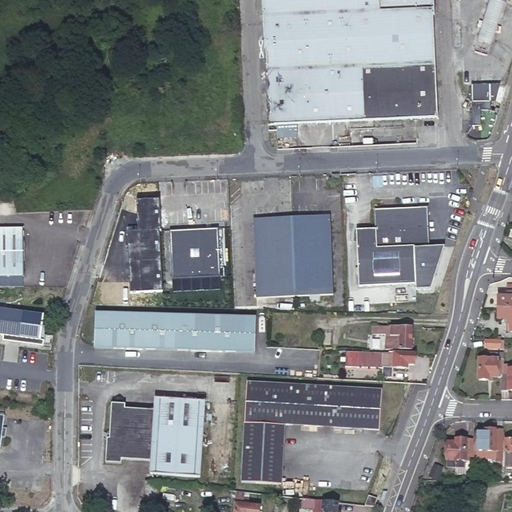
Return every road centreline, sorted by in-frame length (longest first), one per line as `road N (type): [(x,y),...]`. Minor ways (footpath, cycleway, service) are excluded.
road 1 (unclassified): [(254,164),(127,170),(114,183),(63,338),(66,511)]
road 2 (unclassified): [(511,151),(254,164)]
road 3 (unknown): [(63,356),(314,364)]
road 4 (unclassified): [(244,0),(254,164)]
road 5 (secondary): [(430,406),(472,264)]
